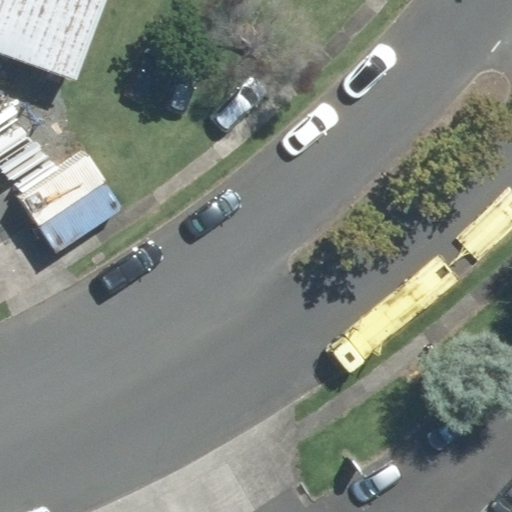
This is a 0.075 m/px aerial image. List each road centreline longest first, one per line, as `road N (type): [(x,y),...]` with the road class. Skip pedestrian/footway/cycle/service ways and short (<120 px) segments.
road 1 (unclassified): [(262,306),(315,178),(449,51),(487,0)]
road 2 (unclassified): [(0,410),(83,370),(262,306)]
road 3 (unclassified): [(511,190),(262,306)]
